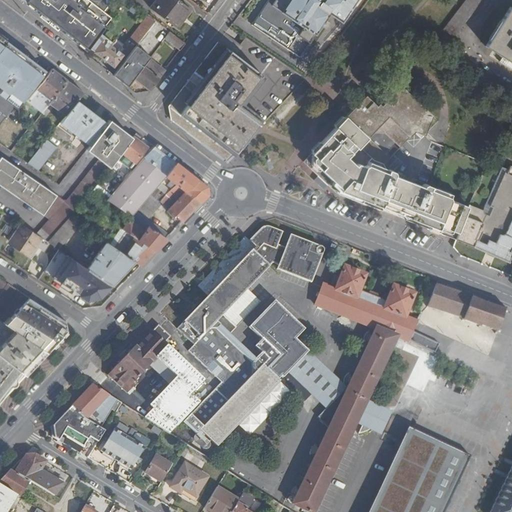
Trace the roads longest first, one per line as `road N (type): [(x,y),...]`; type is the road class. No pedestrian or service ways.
road 1 (tertiary): [(228,199),(14,427)]
road 2 (residential): [(254,196),(511,296)]
road 3 (tertiary): [(0,8),(146,120)]
road 4 (residential): [(14,427),(153,511)]
road 5 (residential): [(146,120),(234,0)]
